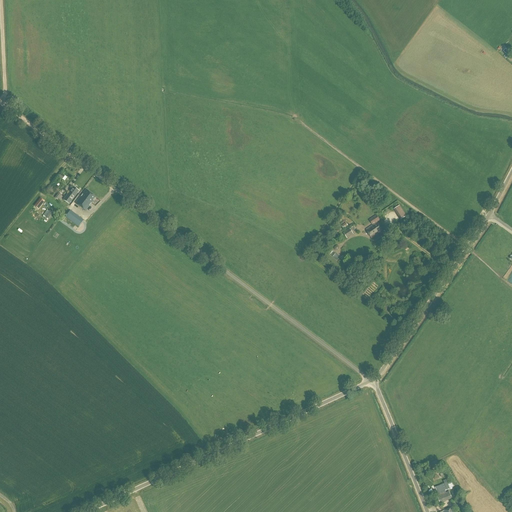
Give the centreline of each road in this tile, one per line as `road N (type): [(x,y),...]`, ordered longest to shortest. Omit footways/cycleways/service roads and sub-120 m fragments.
road 1 (unclassified): [(373,381),(105,177)]
road 2 (unclassified): [(88,511),(373,381)]
road 3 (unclassified): [(373,381),(480,232),(511,173)]
road 4 (unclassified): [(427,511),(373,381)]
road 5 (track): [(105,177),(0,102)]
